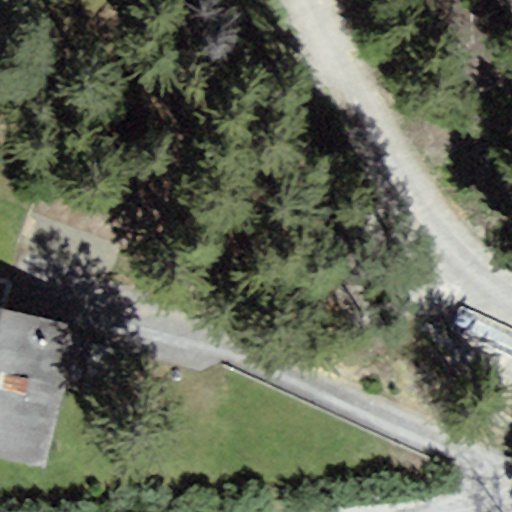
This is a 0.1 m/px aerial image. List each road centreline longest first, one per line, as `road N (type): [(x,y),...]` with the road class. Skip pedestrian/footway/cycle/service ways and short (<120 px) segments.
road 1 (track): [(511,321),(400,236),(291,0)]
road 2 (residential): [(209,511),(511,472)]
